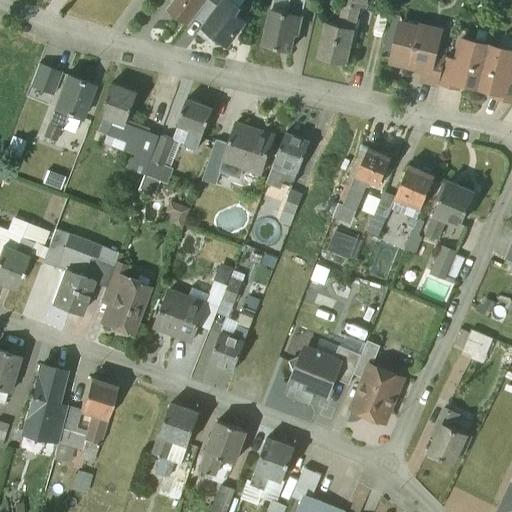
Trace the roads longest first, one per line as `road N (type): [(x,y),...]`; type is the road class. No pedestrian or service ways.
road 1 (residential): [(511,144),(114,50),(0,11)]
road 2 (residential): [(0,318),(392,469)]
road 3 (residential): [(392,469),(511,193)]
